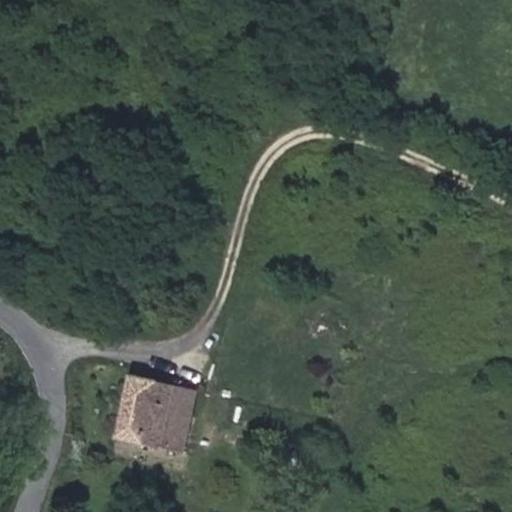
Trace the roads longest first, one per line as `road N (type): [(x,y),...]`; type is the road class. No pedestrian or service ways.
road 1 (track): [(41,351),(193,347),(219,306),(260,165),(272,148),(307,130),(371,142),(511,197)]
road 2 (tertiary): [(27,511),(48,457),(55,399),(41,351),(0,309)]
